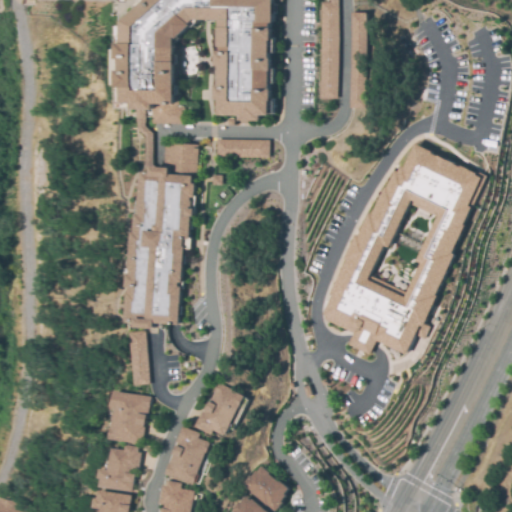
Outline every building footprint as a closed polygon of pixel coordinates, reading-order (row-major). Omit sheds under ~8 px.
[(282,0),(282,1),(277,1),(275,117),(263,117),(263,122),(240,122),(240,117),(222,117),(222,114),(219,114),(219,86),(222,86),(222,69),(219,69),(219,51),(222,51),(222,22),(200,22),(182,43),(181,107),(185,106),(185,124),(154,125),(154,115),(139,115),(138,108),(130,109),(129,95),(127,95),(126,77),(130,77),(130,66),(126,66),(127,49),(130,49),(131,25),(155,0),(282,0)] [(338,0),(338,2),(336,98),(317,97),(318,1),(328,1),(327,0),(338,0)] [(350,13),(368,14),(366,108),(347,108),(350,13)] [(269,157),(215,155),(215,137),(269,139),(269,157)] [(165,143),(197,144),(195,184),(198,184),(197,198),(194,198),(194,202),(189,202),(189,210),(199,211),(198,219),(193,219),(191,252),(186,251),(181,328),(173,328),(157,328),(157,336),(148,336),(151,388),(135,390),(131,337),(137,336),(138,327),(127,327),(129,298),(131,298),(131,294),(127,294),(128,280),(132,280),(133,237),(136,236),(137,218),(140,218),(142,175),(154,175),(154,171),(164,170),(165,143)] [(430,153),(441,158),(442,155),(454,161),(453,164),(463,169),(465,166),(477,172),(476,175),(479,176),(481,177),(473,195),(471,199),(468,206),(471,207),(468,214),(462,225),(464,225),(451,253),(453,254),(447,268),(446,271),(435,294),(437,295),(424,323),(422,322),(421,321),(407,350),(385,340),(376,336),(378,332),(361,324),(359,328),(326,312),(336,292),(335,291),(338,284),(371,213),(377,216),(391,186),(395,177),(398,172),(400,173),(403,166),(406,168),(417,144),(431,150),(430,153)] [(212,174),(223,174),(222,185),(212,185),(212,174)] [(217,383),(244,399),(228,429),(230,429),(224,439),(213,432),(210,436),(193,427),(207,402),(214,405),(216,400),(210,397),(217,383)] [(117,417),(113,416),(115,397),(152,399),(149,429),(147,429),(144,448),(113,445),(117,417)] [(181,427),(199,433),(197,439),(212,444),(195,488),(165,476),(176,447),(182,448),(184,444),(175,441),(181,427)] [(140,456),(134,495),(103,493),(105,475),(110,476),(112,453),(140,456)] [(274,511),(242,486),(250,475),(252,477),(257,470),(260,473),(263,468),(294,492),(280,511),(274,511)] [(193,492),(189,511),(159,511),(160,511),(170,511),(170,509),(163,506),(156,506),(160,485),(166,485),(166,481),(180,483),(179,490),(193,492)] [(100,495),(131,498),(130,511),(94,511),(95,503),(99,504),(100,495)] [(270,511),(232,511),(238,503),(241,505),(249,496),(270,511)] [(0,511),(0,510),(2,502),(26,507),(24,511),(0,511)]
